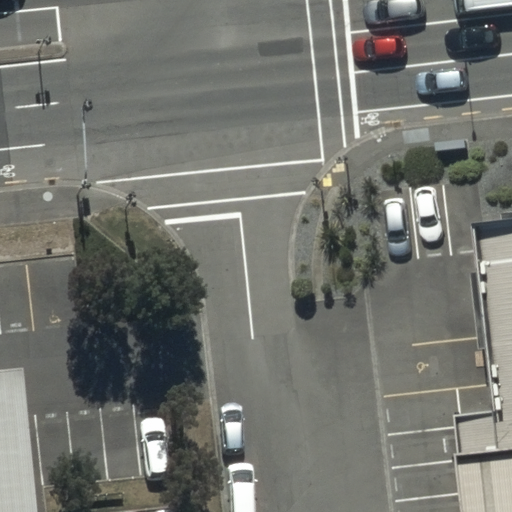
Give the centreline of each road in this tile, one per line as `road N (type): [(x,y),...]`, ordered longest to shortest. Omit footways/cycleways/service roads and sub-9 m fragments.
road 1 (primary): [(511,48),(227,80)]
road 2 (primary): [(227,80),(0,104)]
